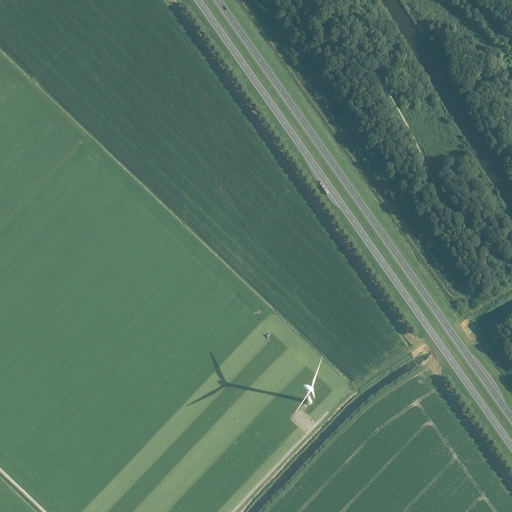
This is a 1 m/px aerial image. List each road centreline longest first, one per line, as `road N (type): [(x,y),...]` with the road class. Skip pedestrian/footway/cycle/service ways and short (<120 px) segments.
road 1 (trunk): [(197,0),(511,447)]
road 2 (trunk): [(511,419),(217,0)]
